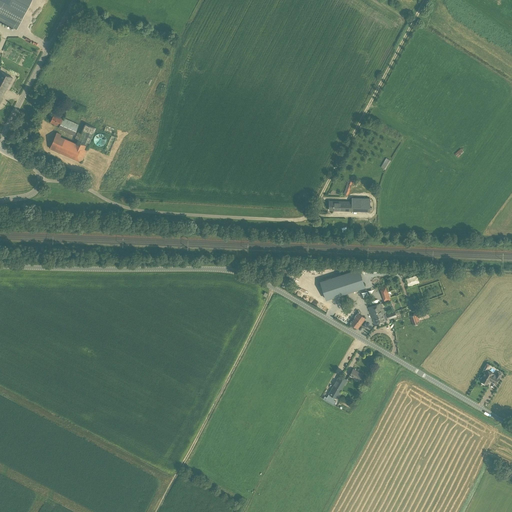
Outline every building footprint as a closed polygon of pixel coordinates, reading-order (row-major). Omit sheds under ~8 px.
[(31,0),(0,0),(0,18),(17,28),(31,0)] [(0,102),(4,97),(3,96),(13,77),(0,70),(0,102)] [(50,122),(59,126),(58,128),(74,135),(79,124),(54,113),(50,122)] [(62,134),(58,132),(50,149),(81,162),(87,150),(85,149),(86,145),(88,146),(96,128),(85,123),(76,143),(61,136),(62,134)] [(461,148),(455,154),(458,157),(464,152),(461,148)] [(386,158),(381,167),(385,169),(391,160),(386,158)] [(347,177),(342,192),(346,194),(351,179),(347,177)] [(329,210),(370,211),(370,198),(352,197),(352,201),(329,201),(329,210)] [(356,269),(317,282),(323,299),(362,285),(356,269)] [(380,288),(384,302),(391,300),(386,286),(380,288)] [(359,304),(366,290),(362,289),(356,302),(359,304)] [(409,304),(414,302),(408,293),(404,295),(409,304)] [(387,320),(385,314),(381,303),(368,307),(373,320),(375,324),(387,320)] [(395,311),(387,314),(389,319),(397,316),(395,311)] [(410,317),(412,323),(412,325),(414,326),(418,325),(419,322),(419,321),(416,314),(417,314),(416,313),(414,312),(410,313),(409,315),(410,317)] [(365,318),(359,313),(350,323),(357,328),(365,318)] [(353,369),(349,375),(359,381),(363,374),(353,369)] [(484,384),(485,383),(487,384),(489,380),(496,384),(500,377),(502,373),(498,371),(496,375),(486,369),(480,380),(482,381),(481,382),(484,384)] [(324,396),(323,398),(334,404),(336,400),(334,399),(335,397),(336,398),(344,385),(345,386),(347,382),(346,381),(347,379),(339,375),(328,394),(329,394),(327,397),(324,396)]
